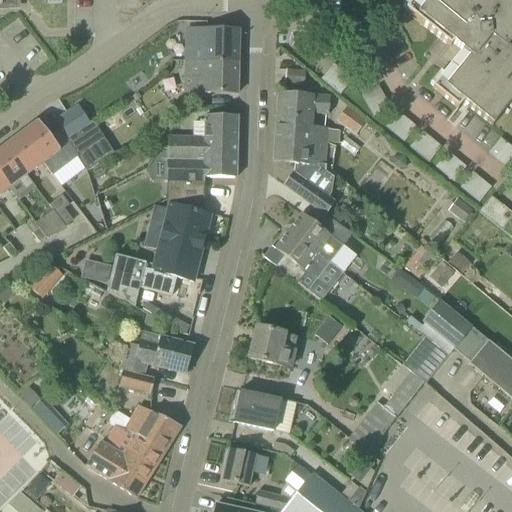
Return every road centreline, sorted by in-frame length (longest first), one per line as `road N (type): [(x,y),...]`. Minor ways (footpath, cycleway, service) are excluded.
road 1 (residential): [(255,2),(255,165),(244,245),(170,511)]
road 2 (residential): [(255,2),(161,11),(0,124)]
